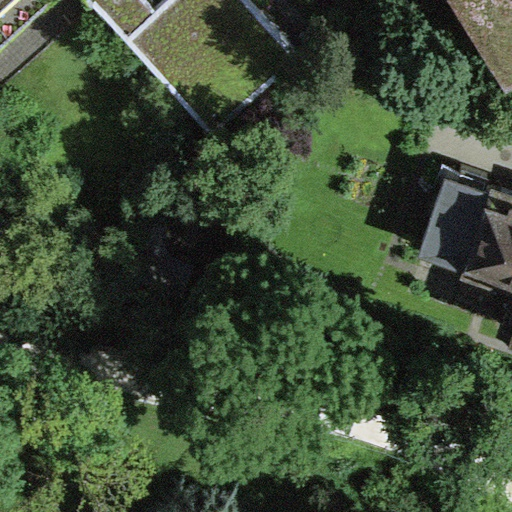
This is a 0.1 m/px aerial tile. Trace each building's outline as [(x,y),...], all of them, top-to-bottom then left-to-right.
[(0,0),(0,41),(46,0),(0,0)] [(99,0),(212,126),(298,49),(253,0),(158,0),(155,3),(152,0),(99,0)] [(511,0),(476,0),(509,53),(511,50),(511,0)] [(0,129),(0,184),(28,160),(0,129)] [(447,168),(423,239),(511,272),(511,298),(505,320),(511,322),(511,190),(484,181),(487,171),(462,162),(458,172),(447,168)] [(139,203),(117,261),(182,286),(183,283),(190,261),(164,251),(155,231),(163,211),(139,203)]
